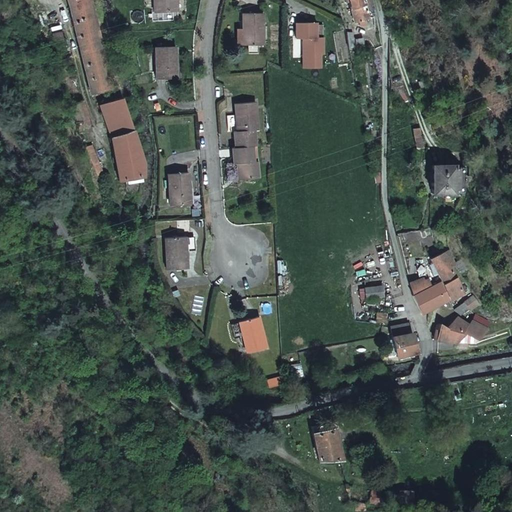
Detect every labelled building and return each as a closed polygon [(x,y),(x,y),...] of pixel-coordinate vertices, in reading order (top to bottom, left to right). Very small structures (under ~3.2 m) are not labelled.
[(90,94),(111,89),(96,26),(89,0),(65,0),(70,16),(90,94)] [(152,0),(153,13),(174,12),(173,0),(152,0)] [(370,0),(343,0),(345,3),(347,2),(353,21),(359,20),(360,24),(366,22),(365,18),(375,15),(370,0)] [(262,45),(261,28),(261,13),(241,14),(241,46),(262,45)] [(301,56),(305,56),(322,56),(322,39),(315,39),(315,24),(295,24),(295,40),(301,39),(301,56)] [(345,32),(349,49),(355,49),(355,52),(363,50),(361,38),(354,39),(353,33),(345,32)] [(174,47),(153,48),(154,79),(174,78),(174,47)] [(46,56),(50,64),(55,62),(52,54),(46,56)] [(322,56),(305,56),(305,65),(322,64),(322,56)] [(144,159),(136,138),(122,98),(99,104),(108,133),(117,180),(141,176),(144,159)] [(70,105),(79,128),(91,123),(81,101),(70,105)] [(232,133),(233,148),(251,146),(254,146),(253,131),(256,131),(254,104),(234,105),(236,132),(232,133)] [(90,143),(84,145),(86,149),(97,175),(103,173),(90,143)] [(251,146),(233,148),(230,148),(231,165),(234,164),(236,180),(256,179),(255,162),(252,162),(251,146)] [(429,170),(429,183),(429,186),(429,198),(453,198),(453,196),(462,196),(462,185),(464,184),(464,171),(453,171),(453,170),(429,170)] [(186,173),(166,175),(168,206),(188,205),(186,173)] [(183,238),(162,239),(164,270),(185,269),(183,238)] [(449,300),(462,295),(449,265),(453,263),(449,255),(444,257),(444,256),(431,262),(442,286),(449,300)] [(433,306),(449,300),(442,286),(426,291),(423,280),(421,281),(420,273),(407,276),(410,284),(409,284),(412,297),(420,313),(433,306)] [(480,306),(473,298),(453,312),(458,314),(480,306)] [(256,318),(236,323),(243,353),(264,348),(256,318)] [(456,342),(472,349),(473,347),(476,350),(480,345),(477,342),(486,330),(472,322),(468,325),(456,318),(446,328),(439,325),(438,331),(435,331),(432,339),(434,339),(456,342)] [(390,327),(395,357),(399,355),(415,352),(411,333),(409,324),(390,327)] [(284,381),(287,380),(293,380),(292,373),(299,373),(298,362),(283,362),(284,378),(267,381),(268,386),(285,385),(284,381)] [(318,462),(339,457),(331,420),(316,423),(318,428),(310,430),(318,462)] [(420,505),(420,500),(419,492),(380,492),(346,486),(350,504),(355,511),(359,511),(380,511),(412,506),(412,505),(420,505)]
